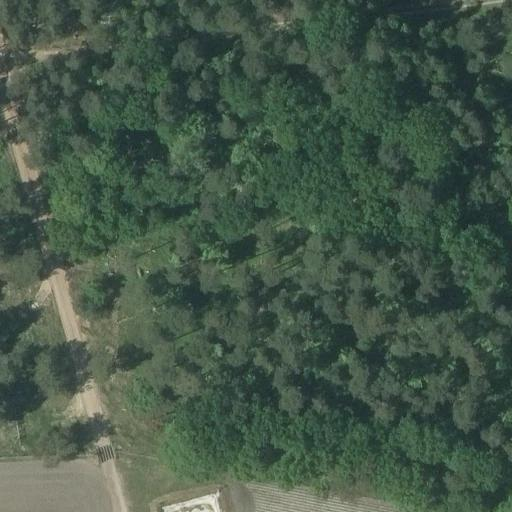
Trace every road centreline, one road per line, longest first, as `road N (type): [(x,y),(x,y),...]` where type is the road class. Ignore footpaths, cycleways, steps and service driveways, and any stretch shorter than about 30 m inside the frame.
road 1 (track): [(0,58),(120,511)]
road 2 (track): [(456,0),(2,66)]
